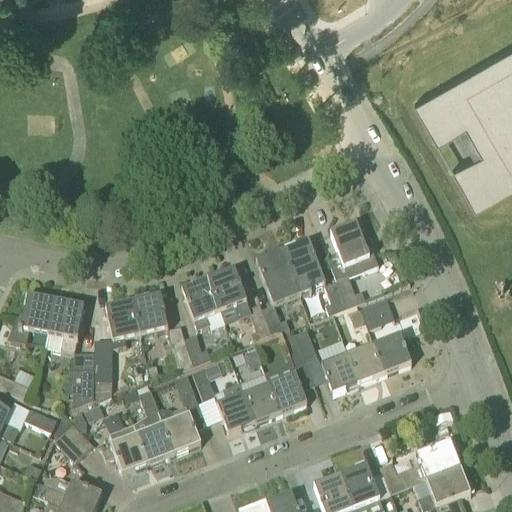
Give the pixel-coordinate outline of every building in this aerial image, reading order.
[(511,48),(414,105),(437,145),(439,144),(458,132),(465,127),(482,156),(474,160),(453,170),(452,171),(475,211),(511,189),(511,48)] [(343,276),(363,270),(366,277),(378,273),(367,242),(361,244),(356,229),(330,239),(343,276)] [(300,302),(324,292),(325,292),(308,247),(283,256),(300,302)] [(255,267),(273,312),(300,302),(283,256),(255,267)] [(239,326),(250,322),(251,321),(248,314),(234,276),(208,285),(221,319),(234,314),(239,326)] [(346,285),(337,288),(347,315),(365,308),(361,298),(354,300),(349,284),(346,285)] [(181,296),(193,329),(196,336),(209,332),(206,324),(221,319),(208,285),(181,296)] [(328,322),(347,315),(337,288),(337,287),(325,292),(324,292),(330,309),(324,311),(328,322)] [(28,337),(47,341),(54,308),(26,302),(22,323),(17,322),(6,347),(26,350),(28,337)] [(133,307),(140,342),(167,336),(160,302),(133,307)] [(394,327),(386,306),(359,316),(365,331),(367,337),(394,327)] [(111,348),(140,342),(133,307),(104,314),(111,348)] [(84,314),(54,308),(47,341),(62,344),(60,357),(74,360),(77,347),(84,314)] [(259,310),(248,314),(251,321),(250,322),(256,337),(250,339),(254,350),(272,343),(262,317),(259,310)] [(279,328),(273,312),(262,317),(272,343),(289,337),(285,326),(279,328)] [(353,335),(365,331),(359,316),(348,320),(353,335)] [(304,370),(317,365),(306,336),(293,342),(304,370)] [(196,341),(184,345),(192,374),(209,367),(206,356),(201,358),(196,341)] [(373,351),(384,382),(411,372),(399,341),(373,351)] [(282,346),(289,364),(293,374),(304,370),(293,342),(282,346)] [(184,345),(172,350),(177,368),(171,369),(175,380),(192,374),(184,345)] [(358,392),(384,382),(373,351),(346,361),(358,392)] [(244,360),(249,374),(260,370),(255,356),(244,360)] [(92,389),(93,360),(73,361),(73,367),(68,367),(68,387),(64,388),(65,402),(77,402),(77,414),(92,407),(101,407),(101,389),(92,389)] [(101,407),(112,404),(112,379),(106,379),(106,360),(93,360),(92,389),(101,389),(101,407)] [(332,402),(358,392),(346,361),(320,371),(332,402)] [(192,380),(203,409),(215,404),(204,375),(192,380)] [(0,381),(0,396),(22,407),(28,395),(0,381)] [(306,412),(295,381),(268,391),(279,422),(306,412)] [(174,387),(184,414),(185,415),(197,411),(186,382),(174,387)] [(221,396),(226,407),(216,411),(227,442),(253,432),(237,390),(221,396)] [(239,390),(237,390),(253,432),(279,422),(268,391),(243,401),(239,390)] [(146,391),(136,395),(138,400),(148,396),(146,391)] [(147,472),(173,462),(148,396),(138,400),(137,400),(146,423),(133,431),(132,432),(147,472)] [(189,422),(175,426),(172,418),(166,415),(157,419),(149,396),(148,396),(173,462),(200,452),(189,422)] [(85,415),(88,426),(105,421),(101,410),(85,415)] [(0,443),(11,448),(16,435),(5,430),(10,419),(0,414),(0,443)] [(56,428),(29,416),(24,428),(50,439),(56,428)] [(72,422),(67,426),(81,439),(86,435),(86,429),(80,419),(72,422)] [(93,452),(81,439),(67,426),(58,435),(62,439),(83,461),(93,452)] [(105,467),(115,464),(122,482),(147,472),(132,432),(109,441),(112,450),(101,455),(105,467)] [(53,447),(74,470),(83,461),(62,439),(53,447)] [(390,500),(459,473),(450,448),(415,461),(418,471),(396,480),(392,469),(379,473),(382,479),(390,500)] [(40,476),(27,470),(23,481),(35,487),(40,476)] [(390,500),(382,479),(371,484),(366,471),(339,481),(351,511),(381,511),(379,506),(390,501),(390,500)] [(425,488),(430,501),(417,506),(419,511),(460,511),(458,506),(470,501),(459,473),(390,500),(390,501),(425,488)] [(351,511),(339,481),(313,492),(320,511),(351,511)] [(30,501),(47,508),(54,511),(96,511),(101,502),(72,488),(71,490),(58,484),(46,485),(44,490),(35,487),(30,501)] [(23,511),(25,509),(0,497),(0,511),(23,511)] [(264,510),(265,511),(295,511),(291,500),(264,510)]
